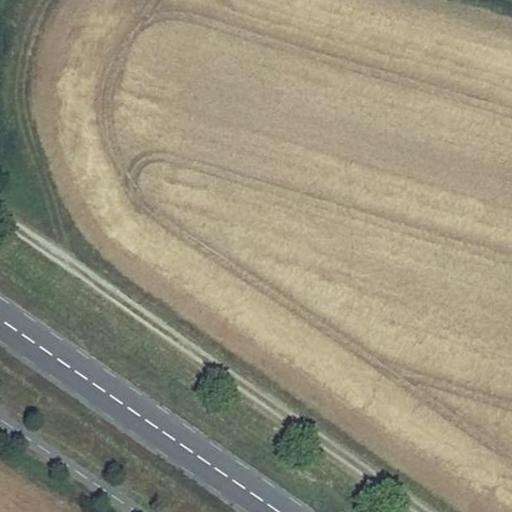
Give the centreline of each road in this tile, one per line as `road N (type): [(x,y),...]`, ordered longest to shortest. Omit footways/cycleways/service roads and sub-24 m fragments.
road 1 (track): [(0,215),(425,511)]
road 2 (secondary): [(0,318),(284,511)]
